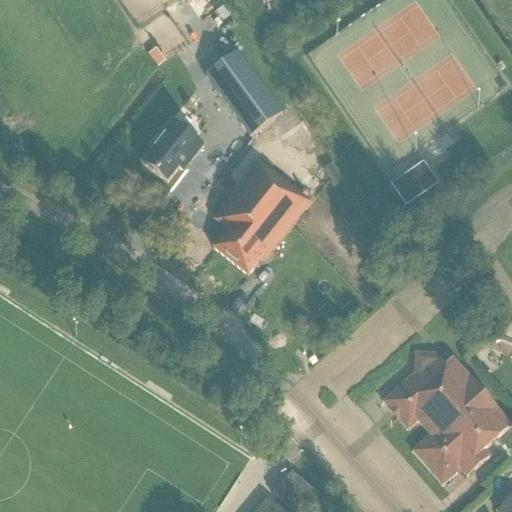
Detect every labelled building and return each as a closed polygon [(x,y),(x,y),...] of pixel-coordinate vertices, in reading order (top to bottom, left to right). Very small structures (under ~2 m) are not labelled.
[(211,25),(228,15),(220,0),(200,0),(198,1),(211,25)] [(251,146),(282,122),(236,61),(204,86),(251,146)] [(153,151),(141,165),(167,185),(178,171),(182,174),(203,148),(171,122),(150,149),(153,151)] [(438,181),(424,162),(391,185),(405,204),(438,181)] [(226,233),(212,250),(248,279),(262,261),(264,264),(311,206),(259,165),(213,222),(226,233)] [(442,488),(460,472),(467,480),(490,459),(484,452),(511,428),(452,361),(445,367),(436,357),(415,356),(414,376),(382,404),(407,432),(417,424),(430,438),(412,454),(442,488)] [(322,501),(291,475),(289,478),(286,481),(272,497),(280,503),(289,511),(315,511),(324,503),(322,501)] [(511,511),(511,500),(500,511),(511,511)] [(280,511),(267,501),(257,511),(280,511)]
